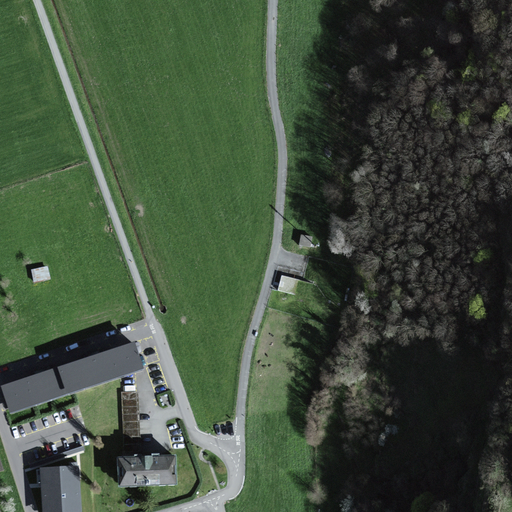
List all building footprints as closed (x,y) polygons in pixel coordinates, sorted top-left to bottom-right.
[(31,267),(34,279),(50,276),(47,263),(31,267)] [(136,342),(3,386),(12,412),(145,368),(136,342)] [(123,393),(125,444),(139,443),(137,392),(123,393)] [(179,457),(122,458),(122,486),(179,485),(179,457)] [(81,511),(79,465),(40,468),(43,511),(81,511)]
